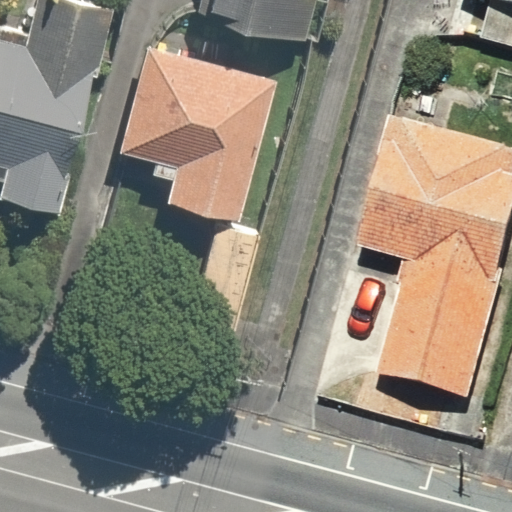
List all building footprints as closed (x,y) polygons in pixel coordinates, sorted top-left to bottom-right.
[(114,189),(85,181),(126,33),(132,9),(98,0),(47,0),(39,33),(0,22),(0,180),(12,184),(5,209),(101,235),(114,189)] [(336,0),(199,0),(193,23),(322,56),(336,0)] [(511,0),(480,0),(477,13),(511,22),(511,0)] [(286,78),(155,41),(114,189),(219,218),(190,327),(242,341),(273,228),(247,220),(286,78)] [(511,149),(391,118),(358,243),(409,257),(377,375),(470,399),(505,267),(499,266),(511,214),(511,149)]
